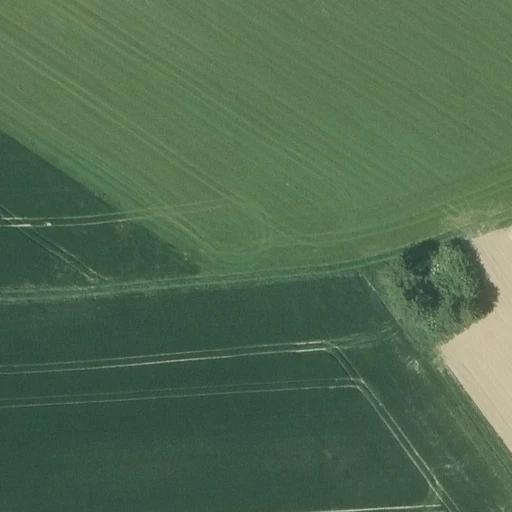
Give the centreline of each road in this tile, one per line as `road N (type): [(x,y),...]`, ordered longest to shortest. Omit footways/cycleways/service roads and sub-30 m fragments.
road 1 (track): [(511,469),(372,276),(0,314)]
road 2 (track): [(372,276),(511,222)]
